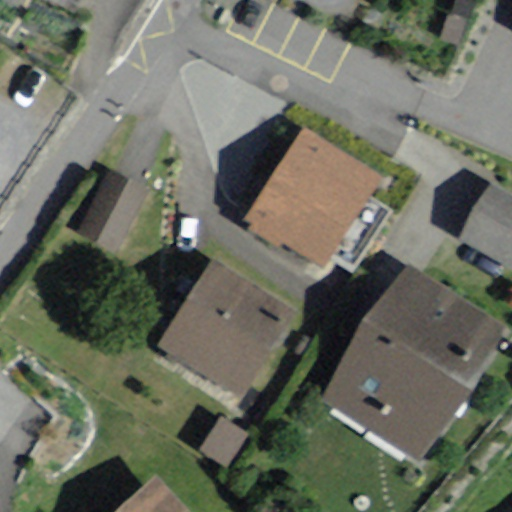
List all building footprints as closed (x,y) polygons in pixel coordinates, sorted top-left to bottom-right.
[(381,176),(304,127),(246,218),(323,267),(381,176)] [(142,189),(111,174),(85,227),(116,242),(142,189)] [(511,197),(490,186),(466,230),(511,254),(511,197)] [(240,394),(296,307),(216,255),(159,342),(240,394)] [(505,327),(407,265),(325,394),(422,456),(505,327)] [(188,511),(154,475),(114,511),(188,511)]
